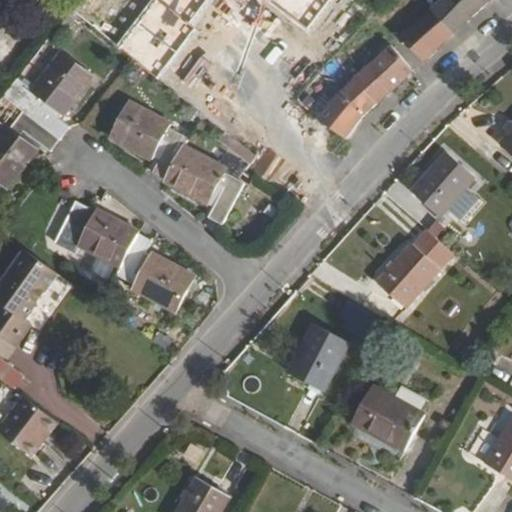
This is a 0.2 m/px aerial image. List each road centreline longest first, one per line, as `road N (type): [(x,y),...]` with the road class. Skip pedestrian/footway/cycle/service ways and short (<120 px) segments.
road 1 (residential): [(255,294),(511,35)]
road 2 (unclassified): [(174,391),(406,511)]
road 3 (residential): [(86,164),(255,294)]
road 4 (residential): [(70,511),(174,391)]
road 5 (residential): [(174,391),(255,294)]
